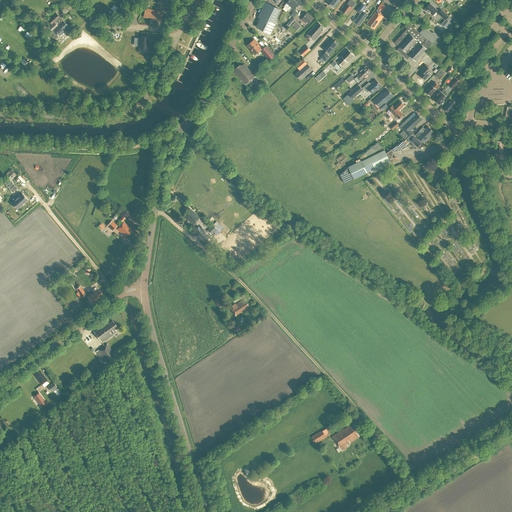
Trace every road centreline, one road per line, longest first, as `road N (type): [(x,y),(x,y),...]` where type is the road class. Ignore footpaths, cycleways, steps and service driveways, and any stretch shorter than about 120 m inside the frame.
road 1 (secondary): [(144,286),(171,137),(200,107),(254,0)]
road 2 (unclassified): [(0,114),(100,119),(130,110),(153,87),(195,0)]
road 3 (secondary): [(204,511),(144,286)]
road 4 (tertiary): [(0,384),(122,293),(144,286)]
road 5 (track): [(171,137),(127,148),(0,146)]
road 6 (track): [(511,434),(383,511)]
road 7 (residential): [(470,122),(452,129),(367,53)]
